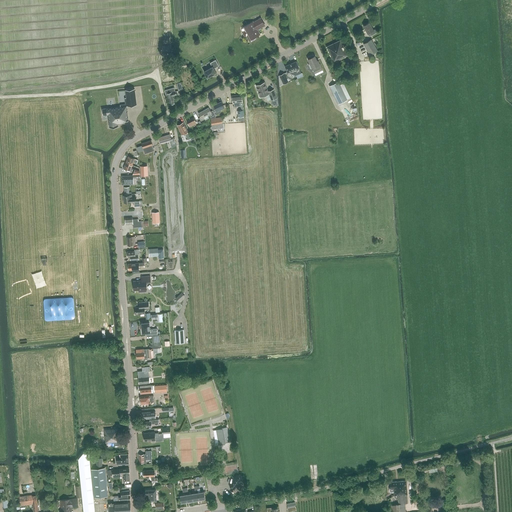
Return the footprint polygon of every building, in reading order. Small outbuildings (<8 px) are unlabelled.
[(244,27),(247,31),(244,32),(243,33),(243,34),(244,35),(245,36),(246,36),(247,36),(250,42),(255,39),(254,37),(260,34),(257,30),(265,26),(261,19),(253,23),(253,22),(244,27)] [(371,35),(377,32),(375,29),(374,30),(369,23),(363,26),(368,34),(370,33),(371,35)] [(334,62),(349,55),(342,40),(327,47),(334,62)] [(370,55),(378,51),(371,40),(364,44),(370,55)] [(314,72),(317,70),(320,68),(319,65),(320,64),(318,60),(317,61),(315,56),(314,57),(314,56),(313,55),(308,57),(308,58),(309,59),(308,59),(310,63),(309,64),(309,65),(310,68),(311,68),(312,68),(314,72)] [(212,67),(204,72),(207,77),(207,78),(208,78),(216,73),(216,72),(216,73),(214,69),(219,66),(216,60),(210,63),(212,67)] [(287,73),(289,72),(295,75),(301,73),(299,68),(296,61),(285,66),(287,73)] [(284,84),(288,82),(284,73),(279,75),(284,84)] [(339,82),(329,86),(338,104),(347,100),(339,82)] [(262,84),(256,86),(259,93),(261,97),(266,95),(269,94),(271,100),(277,98),(274,89),(268,91),(265,83),(262,84)] [(174,88),(164,90),(166,95),(167,95),(168,97),(170,104),(175,103),(173,96),(176,95),(175,91),(174,88)] [(134,89),(126,90),(128,106),(136,105),(134,89)] [(235,106),(243,105),(243,102),(241,94),(232,96),(233,96),(231,96),(232,100),(233,100),(234,104),(235,106)] [(211,106),(215,115),(220,113),(221,110),(221,109),(224,108),(221,102),(218,103),(217,102),(211,106)] [(128,121),(126,106),(102,109),(103,115),(108,114),(110,127),(117,126),(118,126),(118,124),(124,123),(124,122),(124,121),(128,121)] [(211,117),(215,115),(213,111),(211,112),(209,108),(198,113),(201,119),(209,114),(211,117)] [(221,117),(215,118),(211,119),(212,127),(223,125),(221,117)] [(190,127),(197,124),(194,118),(187,121),(190,127)] [(183,122),(177,125),(182,135),(185,133),(188,140),(192,138),(189,131),(188,132),(183,122)] [(171,145),(176,144),(174,138),(171,139),(170,134),(159,138),(161,143),(170,141),(171,145)] [(149,150),(154,148),(151,140),(142,144),(145,154),(150,152),(149,150)] [(126,162),(133,165),(134,162),(137,163),(138,160),(135,159),(128,156),(126,162)] [(131,168),(133,165),(126,162),(124,169),(130,171),(133,172),(135,169),(131,168)] [(134,183),(133,178),(140,178),(140,174),(133,174),(133,176),(122,176),(122,185),(127,184),(127,183),(134,183)] [(137,202),(136,197),(132,198),(132,195),(124,196),(124,202),(131,202),(134,202),(134,207),(140,206),(143,205),(142,201),(139,201),(137,202)] [(142,226),(142,221),(138,222),(138,219),(133,219),(132,218),(125,218),(126,225),(133,224),(133,228),(139,227),(139,226),(142,226)] [(128,245),(135,245),(135,237),(127,237),(128,245)] [(135,251),(127,251),(128,257),(131,257),(131,260),(139,259),(138,254),(140,254),(139,249),(134,249),(135,251)] [(146,282),(150,281),(150,276),(141,277),(142,281),(133,281),(134,290),(139,290),(139,292),(143,292),(143,290),(147,289),(146,282)] [(149,301),(141,302),(142,307),(135,307),(136,314),(145,313),(145,309),(149,309),(149,301)] [(149,322),(141,323),(142,327),(142,329),(142,333),(145,333),(146,335),(158,334),(157,328),(150,329),(149,322)] [(184,330),(175,330),(175,343),(185,343),(184,330)] [(144,349),(136,350),(136,352),(137,359),(145,358),(145,357),(149,356),(149,358),(154,357),(153,353),(158,353),(157,348),(161,348),(159,335),(152,335),(152,336),(152,338),(152,339),(153,342),(152,342),(153,342),(153,345),(150,345),(150,346),(150,349),(149,349),(149,350),(144,350),(144,349)] [(148,371),(150,371),(150,366),(142,367),(143,371),(138,372),(139,384),(149,383),(148,371)] [(154,385),(140,386),(141,394),(155,392),(155,386),(154,385)] [(150,401),(154,401),(153,395),(150,396),(149,395),(140,396),(141,404),(150,403),(150,401)] [(150,421),(143,422),(143,428),(152,427),(151,424),(155,424),(156,425),(157,425),(158,423),(158,422),(159,422),(158,419),(150,420),(150,421)] [(225,443),(229,442),(227,427),(222,428),(222,429),(216,430),(219,445),(225,445),(225,443)] [(114,445),(119,445),(119,442),(118,432),(117,428),(104,428),(104,432),(105,437),(105,443),(114,442),(114,445)] [(155,432),(144,433),(144,441),(151,441),(151,442),(152,442),(154,442),(155,441),(155,440),(156,440),(155,438),(159,438),(159,433),(155,433),(155,432)] [(146,460),(152,459),(151,451),(146,451),(146,454),(139,454),(139,463),(146,463),(146,460)] [(83,453),(78,459),(83,511),(94,511),(89,452),(83,453)] [(121,464),(129,464),(128,454),(120,455),(121,459),(117,460),(117,464),(121,464)] [(94,497),(107,496),(105,468),(92,469),(94,497)] [(120,469),(108,470),(108,475),(124,474),(124,481),(130,481),(129,468),(120,469)] [(144,471),(142,471),(142,475),(144,475),(144,477),(151,476),(152,478),(152,482),(158,482),(157,478),(154,478),(154,476),(153,473),(153,470),(144,470),(144,471)] [(399,504),(405,503),(408,503),(406,481),(389,482),(390,488),(388,488),(389,492),(390,493),(394,493),(394,495),(398,495),(399,504)] [(156,501),(158,501),(157,494),(156,494),(156,489),(146,490),(146,495),(147,495),(147,501),(156,501)] [(120,497),(114,498),(114,501),(130,500),(130,494),(131,494),(130,492),(130,491),(121,492),(122,496),(120,497)] [(33,511),(39,511),(37,495),(32,495),(19,496),(21,506),(33,504),(33,511)] [(68,507),(78,506),(77,498),(61,500),(62,511),(68,510),(68,507)] [(130,511),(130,502),(109,504),(109,507),(109,511),(130,511)] [(406,511),(405,511),(405,503),(399,504),(390,505),(390,511),(406,511),(407,511),(406,511)]
